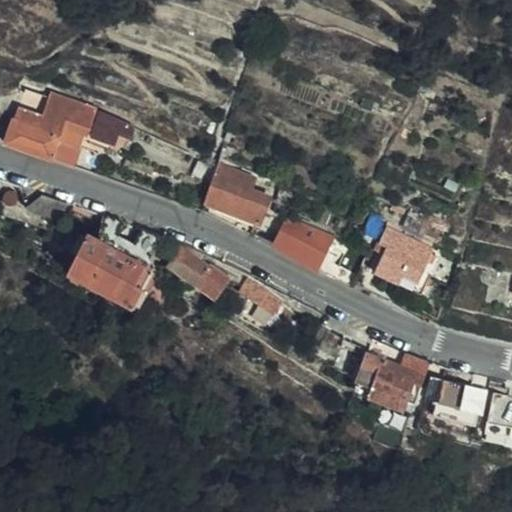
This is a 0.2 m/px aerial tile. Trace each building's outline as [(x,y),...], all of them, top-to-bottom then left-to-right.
[(16,109),(3,142),(50,158),(62,124),(16,109)] [(246,136),(228,128),(225,137),(243,144),(246,136)] [(216,203),(215,207),(223,211),(238,217),(252,224),(253,221),(260,223),(269,198),(249,190),(254,176),(232,166),(233,164),(220,158),(217,166),(205,199),(216,203)] [(21,188),(26,206),(40,194),(21,188)] [(48,216),(54,200),(40,194),(26,206),(26,208),(48,216)] [(223,211),(211,216),(240,230),(238,217),(223,211)] [(364,225),(379,231),(385,221),(369,214),(364,225)] [(130,226),(99,215),(99,228),(91,240),(93,242),(96,236),(109,242),(106,248),(138,265),(147,251),(124,240),(130,226)] [(287,217),(274,245),(315,268),(319,259),(331,265),(337,253),(324,247),(329,237),(287,217)] [(156,235),(130,226),(124,240),(147,251),(156,235)] [(373,272),(421,295),(430,275),(422,270),(433,249),(388,226),(380,242),(388,246),(384,254),(382,252),(373,272)] [(61,269),(128,304),(136,289),(140,291),(150,271),(138,265),(106,248),(109,242),(96,236),(93,242),(91,240),(79,234),(75,243),(58,234),(52,245),(69,254),(61,269)] [(199,253),(179,244),(176,247),(194,259),(199,253)] [(176,247),(163,264),(210,297),(225,274),(207,261),(203,266),(194,259),(176,247)] [(319,259),(315,268),(326,274),(331,265),(319,259)] [(339,281),(347,285),(351,276),(343,272),(339,281)] [(271,298),(246,277),(240,285),(266,305),(271,298)] [(305,323),(298,318),(293,323),(300,328),(305,323)] [(418,359),(399,351),(394,364),(382,400),(409,407),(417,380),(413,379),(415,372),(414,372),(415,369),(418,359)] [(363,353),(349,388),(382,400),(394,364),(363,353)] [(462,384),(425,375),(420,398),(457,405),(462,384)] [(482,388),(466,384),(464,395),(481,397),(482,388)] [(511,396),(488,392),(481,429),(511,436),(511,396)]
